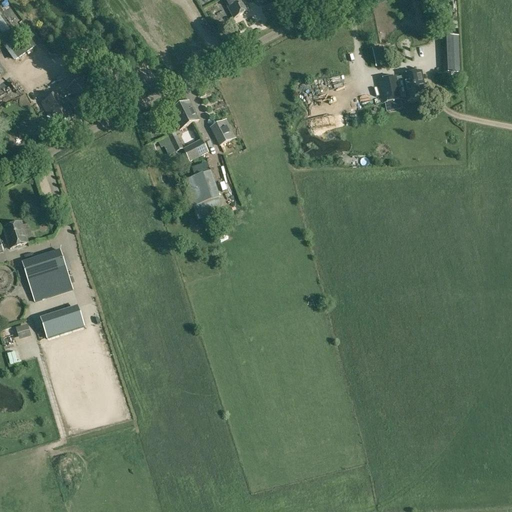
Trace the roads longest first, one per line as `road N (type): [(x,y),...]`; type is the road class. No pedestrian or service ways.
road 1 (unclassified): [(0,180),(343,0)]
road 2 (unknown): [(37,160),(57,232),(11,254)]
